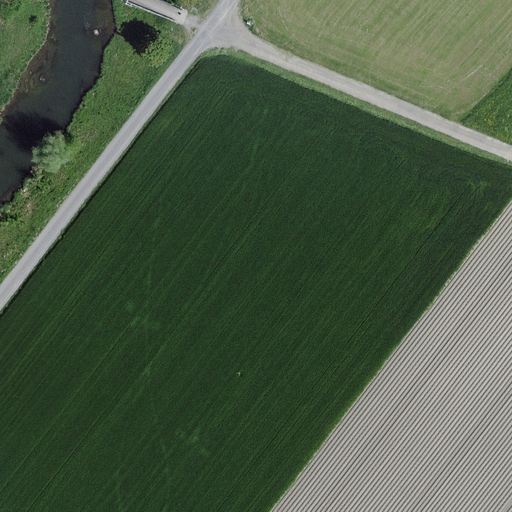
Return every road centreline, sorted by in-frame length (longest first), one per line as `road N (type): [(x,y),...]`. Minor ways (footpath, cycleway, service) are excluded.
road 1 (track): [(138,0),(511,151)]
road 2 (track): [(234,0),(0,299)]
